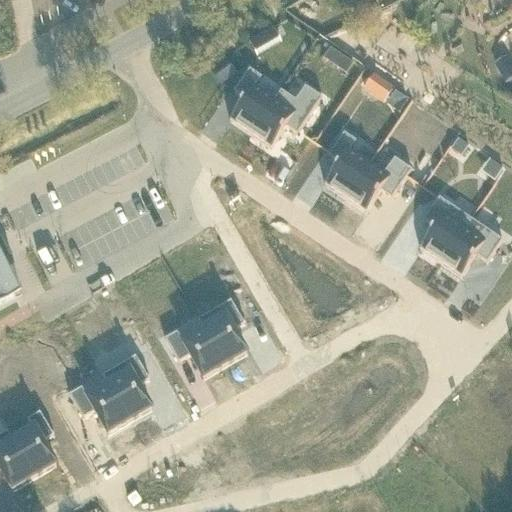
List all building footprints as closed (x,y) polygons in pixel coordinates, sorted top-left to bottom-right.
[(323,61),(333,68),(340,58),(330,51),(323,61)] [(495,67),(505,85),(511,80),(511,70),(506,60),(495,67)] [(228,66),(212,78),(219,87),(235,75),(228,66)] [(244,104),(230,125),(250,139),(274,104),(255,91),(261,81),(249,73),(234,96),(244,104)] [(274,104),(250,139),(271,153),(286,132),(297,139),(322,102),(305,91),(295,105),(281,95),(274,104)] [(339,168),(324,190),(345,204),(369,168),(349,155),(356,145),(344,137),(328,160),(339,168)] [(369,168),(345,204),(366,218),(381,196),(391,203),(411,174),(394,163),(384,178),(369,168)] [(434,232),(419,254),(440,268),(471,223),(439,202),(423,225),(434,232)] [(471,223),(440,268),(461,282),(476,260),(487,268),(502,245),(471,223)] [(0,307),(14,300),(0,272),(0,263),(11,258),(2,241),(0,241),(0,307)] [(231,305),(198,324),(225,371),(247,358),(233,336),(245,329),(231,305)] [(177,336),(165,343),(179,367),(190,361),(203,384),(225,371),(198,324),(197,324),(203,334),(183,346),(177,336)] [(135,361),(102,380),(108,390),(129,427),(151,414),(138,391),(149,385),(135,361)] [(511,391),(505,385),(485,406),(511,430),(511,391)] [(82,392),(69,399),(83,423),(95,417),(108,439),(129,427),(108,390),(88,402),(82,392)] [(33,434),(13,445),(35,482),(56,470),(43,447),(54,441),(40,416),(27,424),(33,434)] [(484,449),(511,475),(511,448),(498,434),(484,449)] [(7,435),(0,439),(0,474),(12,495),(35,482),(13,445),(7,435)] [(455,439),(435,461),(467,490),(487,469),(455,439)] [(417,480),(397,501),(409,511),(465,511),(469,508),(444,484),(434,495),(417,480)]
